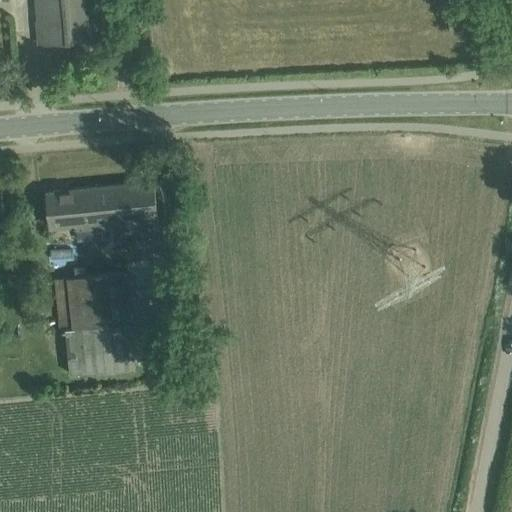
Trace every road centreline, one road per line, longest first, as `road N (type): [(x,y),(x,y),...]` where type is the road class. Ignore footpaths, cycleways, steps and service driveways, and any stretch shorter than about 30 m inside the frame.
road 1 (tertiary): [(511,103),(235,110),(0,128)]
road 2 (unclassified): [(474,511),(511,313)]
